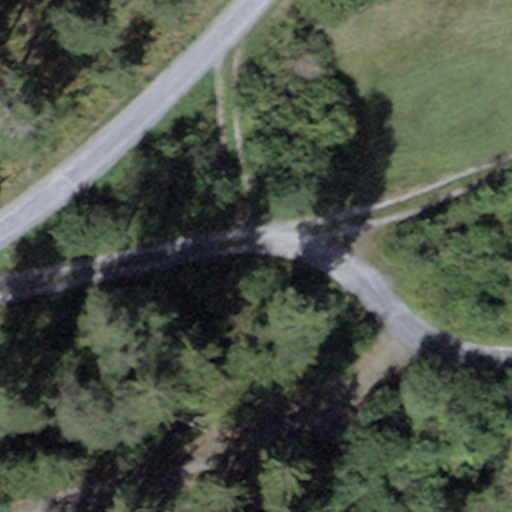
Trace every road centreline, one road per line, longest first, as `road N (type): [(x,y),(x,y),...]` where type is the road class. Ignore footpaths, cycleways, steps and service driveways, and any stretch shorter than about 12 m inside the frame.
road 1 (track): [(0,286),(270,244),(511,167)]
road 2 (track): [(0,232),(126,133),(253,0)]
road 3 (track): [(511,357),(443,342),(355,275),(311,252),(270,244)]
